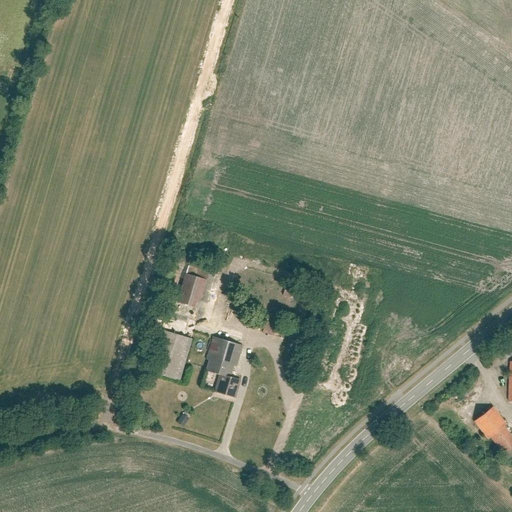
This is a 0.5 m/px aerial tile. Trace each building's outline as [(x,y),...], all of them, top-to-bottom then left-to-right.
[(221,142),(227,149),(237,151),(247,147),(252,137),(250,126),(241,119),(229,119),(222,125),(219,134),(221,142)] [(175,257),(161,313),(193,321),(203,280),(185,276),(189,261),(175,257)] [(268,313),(261,333),(274,337),(281,317),(268,313)] [(147,372),(177,381),(188,342),(158,334),(147,372)] [(218,378),(213,396),(232,401),(238,381),(230,379),(239,347),(212,338),(202,372),(218,378)] [(489,409),(472,423),(486,441),(489,439),(502,455),(511,446),(511,442),(501,429),(503,427),(489,409)] [(176,424),(182,427),(187,418),(180,415),(176,424)]
